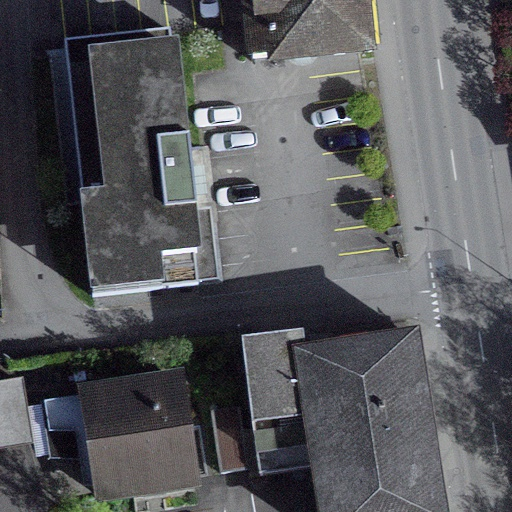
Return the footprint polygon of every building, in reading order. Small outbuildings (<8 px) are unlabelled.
[(244,0),(250,64),(363,54),(357,0),(244,0)] [(169,59),(65,70),(91,300),(194,288),(182,175),(169,62),(169,59)] [(303,359),(300,340),(239,346),(258,477),(261,477),(254,433),(306,426),(318,511),(438,511),(427,437),(412,342),(303,359)] [(0,449),(27,445),(17,385),(0,388),(0,449)] [(191,485),(176,385),(41,406),(50,459),(89,453),(96,499),(191,485)] [(208,416),(217,477),(243,473),(236,413),(208,416)]
